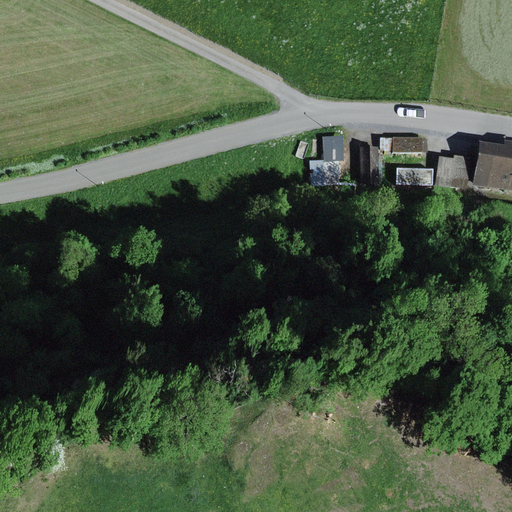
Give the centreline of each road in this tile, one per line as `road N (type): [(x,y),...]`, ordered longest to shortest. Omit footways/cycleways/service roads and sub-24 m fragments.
road 1 (residential): [(0,194),(321,113),(370,108),(511,128)]
road 2 (track): [(321,113),(104,0)]
